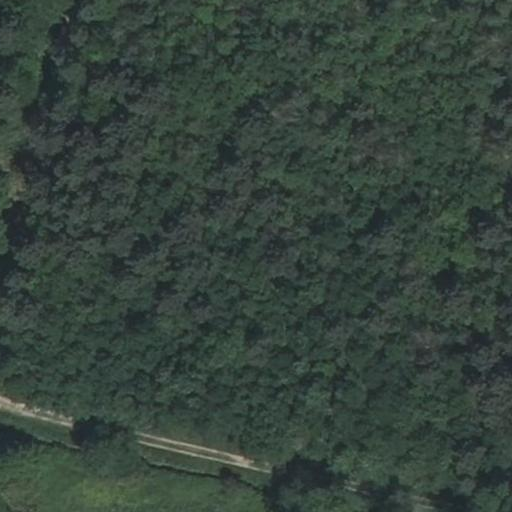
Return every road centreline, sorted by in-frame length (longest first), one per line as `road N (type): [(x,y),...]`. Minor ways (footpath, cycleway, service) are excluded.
road 1 (unclassified): [(454,511),(0,401)]
road 2 (track): [(0,332),(81,0)]
